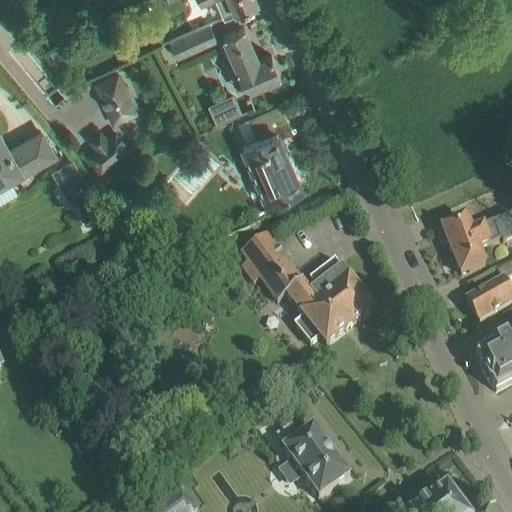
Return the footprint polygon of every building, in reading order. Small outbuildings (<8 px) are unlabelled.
[(198,0),(200,2),(204,0),(216,0),(224,17),(258,3),(256,0),(198,0)] [(170,40),(177,56),(217,39),(210,22),(170,40)] [(237,69),(245,89),(280,74),(271,54),(258,59),(244,26),(223,35),(238,68),(237,69)] [(139,113),(120,69),(94,81),(113,124),(139,113)] [(240,146),(266,201),(301,186),(278,136),(290,131),(279,106),(250,118),(259,137),(240,146)] [(0,180),(20,170),(21,172),(54,153),(42,131),(10,150),(0,132),(0,180)] [(90,154),(101,168),(128,146),(116,132),(90,154)] [(73,157),(52,169),(86,231),(108,218),(73,157)] [(440,231),(461,278),(485,267),(479,252),(502,242),(503,245),(511,241),(511,218),(472,236),(465,220),(440,231)] [(304,320),(294,328),(311,348),(320,341),(326,349),(373,314),(342,271),(335,262),(313,280),(315,282),(306,289),(266,237),(240,256),(247,265),(242,270),(254,286),(260,281),(278,305),(287,298),(304,320)] [(511,264),(496,273),(501,282),(502,284),(511,278),(511,264)] [(511,306),(511,300),(502,284),(501,282),(466,302),(479,325),(511,306)] [(511,335),(504,340),(505,343),(496,348),(493,344),(476,353),(480,360),(478,362),(483,371),(482,371),(490,386),(491,386),(496,394),(511,385),(511,335)] [(285,450),(282,452),(291,465),(286,468),(297,484),(303,480),(319,502),(349,480),(313,430),(300,439),(291,427),(276,438),(285,450)] [(497,511),(495,508),(488,511),(462,511),(446,490),(416,511),(497,511)] [(153,511),(194,511),(195,511),(181,492),(153,511)]
